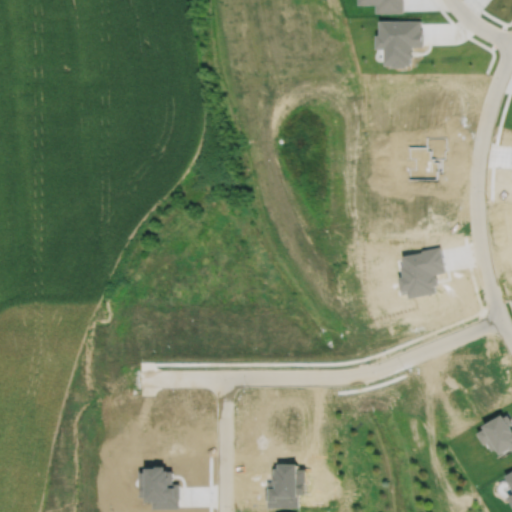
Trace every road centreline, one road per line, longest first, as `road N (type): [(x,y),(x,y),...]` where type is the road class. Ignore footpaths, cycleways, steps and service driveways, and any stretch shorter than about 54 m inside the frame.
road 1 (residential): [(141,377),(362,372),(499,317)]
road 2 (residential): [(511,48),(486,115),(476,194),(482,258),(511,343)]
road 3 (residential): [(223,511),(223,377)]
